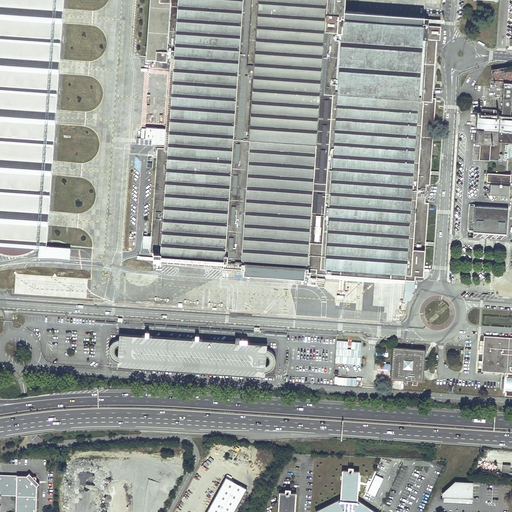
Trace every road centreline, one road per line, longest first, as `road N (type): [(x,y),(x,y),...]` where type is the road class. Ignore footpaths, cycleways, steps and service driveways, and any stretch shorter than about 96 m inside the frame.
road 1 (motorway): [(0,422),(153,413),(511,438)]
road 2 (motorway): [(511,423),(134,399)]
road 3 (motorway): [(134,399),(0,410)]
road 4 (motorway): [(134,399),(0,401)]
